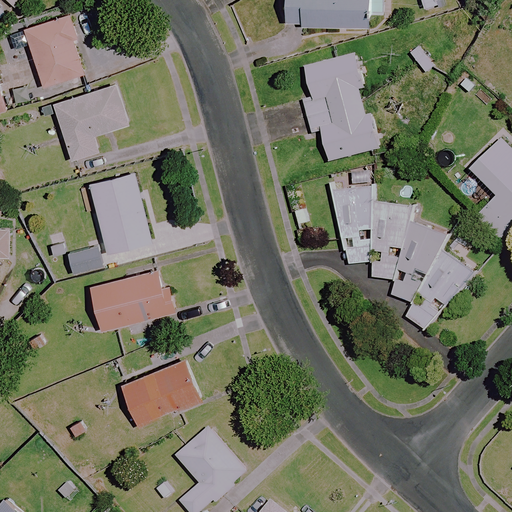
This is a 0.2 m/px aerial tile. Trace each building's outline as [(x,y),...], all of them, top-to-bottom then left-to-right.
[(367,26),(368,16),(389,16),(389,0),(285,0),(285,23),(301,24),(301,29),(367,31),(367,26)] [(85,74),(67,15),(25,28),(43,86),(85,74)] [(441,66),(425,43),(412,53),(427,75),(441,66)] [(371,114),(368,115),(362,91),(365,90),(355,54),(306,68),(315,99),(304,102),(313,134),(323,131),(331,162),(377,150),(381,149),(371,114)] [(128,124),(116,84),(54,103),(72,160),(99,151),(94,135),(128,124)] [(511,232),(511,147),(502,137),(471,169),(499,195),(478,217),(503,241),(511,232)] [(153,241),(134,172),(90,183),(108,253),(153,241)] [(372,263),(374,203),(375,184),(333,189),(347,264),(372,263)] [(307,198),(293,201),(297,229),(312,227),(307,198)] [(396,279),(413,222),(416,206),(374,203),(372,263),(371,278),(396,279)] [(415,303),(447,251),(443,249),(448,232),(413,222),(396,279),(392,296),(415,303)] [(0,256),(10,256),(10,227),(0,227),(0,256)] [(454,239),(447,251),(415,303),(406,318),(427,331),(480,270),(465,259),(471,249),(454,239)] [(104,265),(98,245),(68,253),(74,274),(104,265)] [(170,313),(158,268),(90,286),(102,331),(170,313)] [(202,401),(184,357),(121,383),(139,427),(202,401)] [(202,511),(249,474),(211,427),(178,454),(202,483),(182,499),(192,511),(202,511)] [(0,511),(21,511),(3,497),(0,501),(0,511)] [(287,511),(273,500),(263,511),(287,511)]
